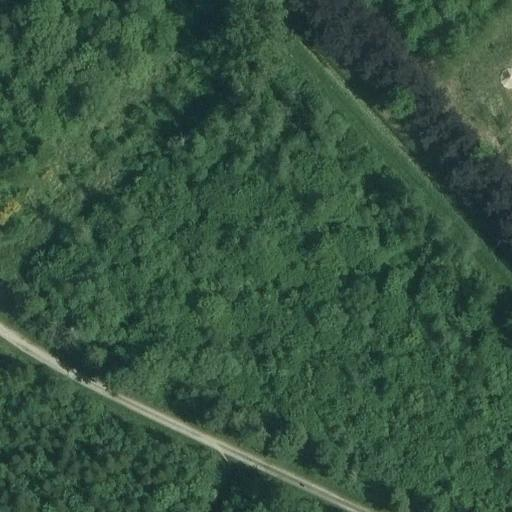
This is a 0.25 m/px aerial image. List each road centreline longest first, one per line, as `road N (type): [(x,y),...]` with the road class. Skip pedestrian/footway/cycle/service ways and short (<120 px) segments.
road 1 (track): [(226,449),(98,389),(0,328)]
road 2 (track): [(358,511),(226,449)]
